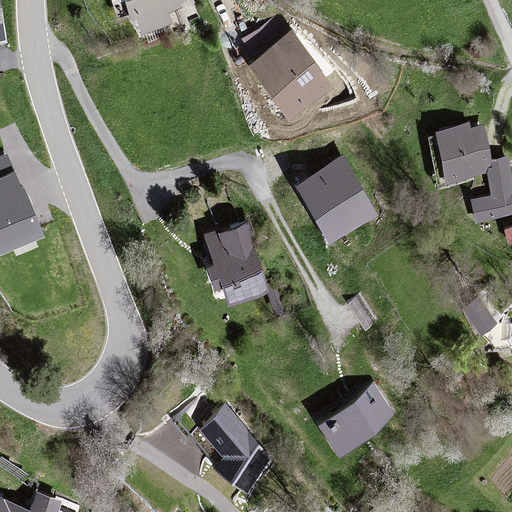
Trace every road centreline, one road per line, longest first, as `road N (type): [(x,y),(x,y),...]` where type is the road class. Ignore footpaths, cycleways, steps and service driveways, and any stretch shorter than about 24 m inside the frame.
road 1 (tertiary): [(97,397),(117,374),(125,330),(42,85),(31,0)]
road 2 (residential): [(224,511),(145,453),(97,397)]
road 3 (track): [(267,198),(342,329)]
